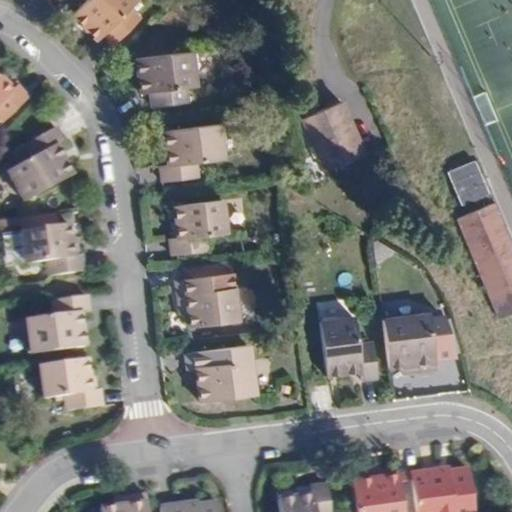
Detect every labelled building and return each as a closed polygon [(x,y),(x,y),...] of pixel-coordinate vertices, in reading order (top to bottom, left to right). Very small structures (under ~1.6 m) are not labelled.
[(109,48),(136,22),(125,10),(132,3),(128,0),(86,0),(68,18),(91,42),(98,36),(109,48)] [(192,86),(189,52),(134,57),(137,92),(146,91),(147,105),(184,102),(183,87),(192,86)] [(0,110),(9,119),(35,94),(24,82),(18,88),(0,69),(0,110)] [(365,153),(341,97),(301,115),(325,170),(365,153)] [(367,147),(381,143),(375,124),(362,128),(367,147)] [(214,158),(210,125),(155,130),(159,164),(151,165),(153,181),(187,178),(185,161),(214,158)] [(81,178),(65,145),(71,143),(64,128),(32,144),(39,158),(16,170),(31,202),(81,178)] [(486,194),(471,159),(444,171),(460,206),(486,194)] [(199,231),(218,229),(215,198),(168,202),(171,235),(164,236),(165,251),(200,248),(199,231)] [(511,312),(511,243),(495,201),(459,215),(501,317),(511,312)] [(77,246),(73,215),(25,220),(28,252),(50,251),(52,266),(87,262),(86,246),(77,246)] [(231,315),(227,265),(218,266),(217,254),(177,260),(178,271),(171,272),(172,288),(181,287),(184,319),(231,315)] [(90,336),(85,300),(93,300),(90,285),(55,290),(57,304),(30,308),(35,342),(90,336)] [(428,365),(422,308),(373,312),(379,362),(404,360),(404,367),(428,365)] [(371,372),(368,336),(352,338),(349,312),(315,315),(320,371),(355,367),(356,374),(371,372)] [(245,389),(242,355),(214,358),(213,342),(179,345),(180,362),(187,361),(190,394),(245,389)] [(112,395),(109,378),(98,380),(94,351),(48,358),(52,386),(71,383),(74,400),(112,395)] [(448,511),(467,510),(459,455),(441,457),(441,456),(402,460),(410,511),(448,511)] [(386,511),(395,511),(389,473),(367,475),(366,466),(343,469),(349,511),(386,511)] [(310,511),(322,510),(317,475),(302,477),(303,487),(270,491),(273,511),(310,511)] [(138,511),(136,494),(111,497),(112,506),(92,508),(92,511),(138,511)] [(209,511),(207,494),(187,496),(187,495),(149,500),(151,511),(209,511)] [(511,511),(504,498),(491,505),(494,511),(511,511)]
